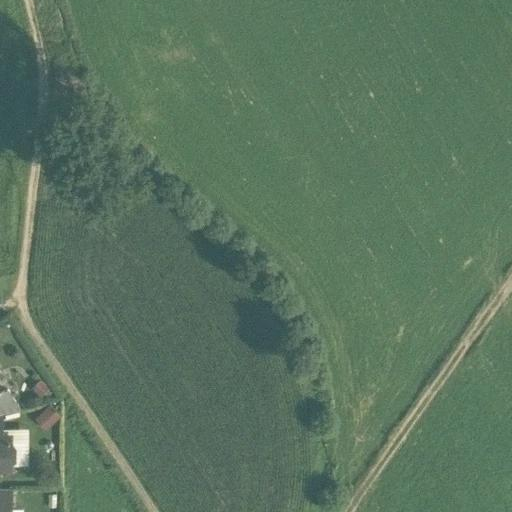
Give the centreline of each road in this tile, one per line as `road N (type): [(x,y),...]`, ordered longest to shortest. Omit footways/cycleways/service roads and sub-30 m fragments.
road 1 (track): [(154,511),(16,305),(24,297),(47,73),(26,0)]
road 2 (track): [(511,279),(346,511)]
